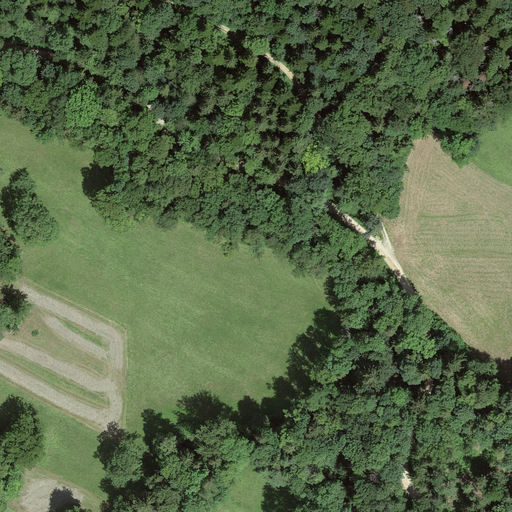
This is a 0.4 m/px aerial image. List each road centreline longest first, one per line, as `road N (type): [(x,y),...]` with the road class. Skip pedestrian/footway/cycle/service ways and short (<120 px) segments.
road 1 (track): [(393,256),(337,210),(199,148),(139,91),(101,70),(0,45)]
road 2 (track): [(393,256),(351,171),(282,70),(164,0)]
road 3 (track): [(435,511),(407,479),(405,457),(431,351),(393,256)]
road 4 (track): [(341,300),(391,337),(429,382)]
